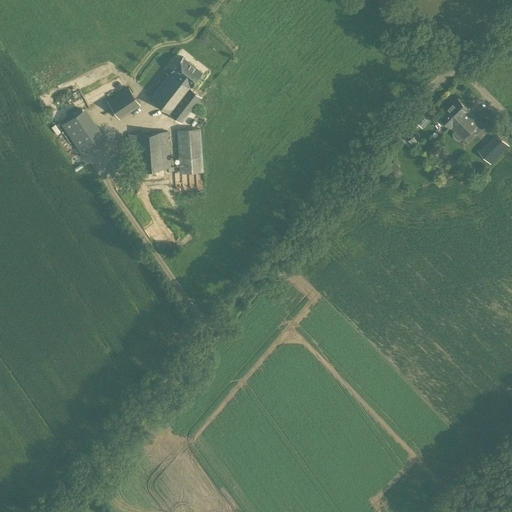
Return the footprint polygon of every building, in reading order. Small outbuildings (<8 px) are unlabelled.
[(189,88),(201,72),(182,57),(171,72),(150,98),(180,122),(200,97),(189,88)] [(128,88),(108,101),(119,118),(139,104),(128,88)] [(460,139),(461,138),(463,139),(464,137),(469,142),(476,134),(472,130),(480,121),(468,110),(469,109),(458,98),(440,116),(451,127),(451,128),(454,131),(453,132),(453,135),(457,139),(460,139)] [(485,105),(478,114),(483,118),(490,109),(485,105)] [(106,138),(85,108),(61,123),(82,154),(106,138)] [(422,111),(414,119),(418,123),(426,115),(422,111)] [(180,173),(203,172),(200,129),(177,131),(180,173)] [(131,172),(170,168),(168,132),(128,136),(131,172)] [(491,163),(500,153),(489,141),(479,151),(491,163)] [(393,175),(400,167),(394,161),(386,168),(393,175)]
